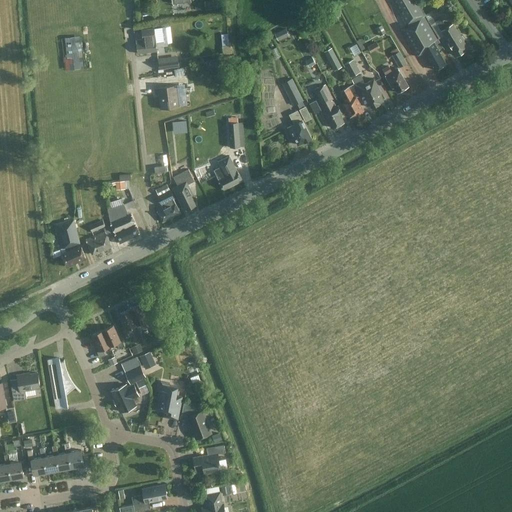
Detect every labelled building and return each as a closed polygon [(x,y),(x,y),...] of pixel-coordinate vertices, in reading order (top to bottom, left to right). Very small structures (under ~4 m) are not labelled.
[(217,9),(216,0),(211,0),(204,1),(205,10),(217,9)] [(392,0),(400,12),(407,25),(400,29),(415,56),(424,51),(435,69),(446,63),(437,49),(442,46),(437,38),(437,39),(414,0),(392,0)] [(329,10),(334,18),(340,15),(335,6),(329,10)] [(435,21),(436,22),(444,35),(443,36),(449,47),(450,46),(456,56),(464,51),(464,50),(467,48),(453,23),(447,27),(441,18),(435,21)] [(156,40),(155,37),(161,37),(160,34),(167,34),(166,26),(166,25),(154,27),(154,28),(141,29),(142,39),(141,39),(135,40),(137,53),(157,51),(156,40)] [(379,36),(386,33),(381,25),(375,28),(379,36)] [(274,33),(278,41),(289,35),(285,28),(274,33)] [(84,36),(69,37),(71,69),(86,68),(84,36)] [(363,41),(353,46),(358,55),(368,49),(363,41)] [(230,45),(222,46),(222,54),(231,53),(230,45)] [(341,65),(331,47),(324,51),(333,69),(341,65)] [(389,52),(399,68),(406,63),(397,48),(389,52)] [(177,56),(158,58),(159,69),(179,67),(177,56)] [(309,67),(315,64),(312,57),(305,61),(309,67)] [(359,72),(353,59),(343,64),(350,77),(359,72)] [(392,71),(388,65),(382,69),(384,73),(385,73),(385,75),(392,71)] [(173,69),(175,76),(184,74),(182,67),(173,69)] [(392,88),(394,87),(397,92),(408,85),(397,68),(392,71),(385,75),(392,88)] [(354,84),(353,84),(359,95),(364,93),(371,107),(380,103),(379,102),(383,100),(380,93),(381,93),(373,79),(364,83),(360,75),(352,79),(354,84)] [(292,78),(282,84),(293,105),(304,100),(292,78)] [(341,113),(330,94),(325,84),(314,90),(325,112),(324,112),(331,127),(343,121),(339,114),(341,113)] [(359,95),(353,84),(340,92),(345,102),(343,103),(350,116),(356,113),(358,114),(361,112),(362,110),(356,97),(359,95)] [(178,107),(176,85),(153,87),(154,95),(158,94),(160,109),(178,107)] [(312,118),(305,106),(299,109),(305,121),(312,118)] [(215,116),(213,110),(205,112),(207,118),(215,116)] [(311,138),(297,111),(289,115),(294,124),(287,127),(291,134),(292,134),(298,144),(311,138)] [(243,121),(238,122),(238,118),(228,119),(230,147),(244,147),(243,121)] [(234,168),(228,156),(218,161),(220,167),(214,170),(224,189),(241,180),(235,168),(234,168)] [(178,186),(173,188),(176,195),(182,206),(184,205),(186,209),(195,205),(190,195),(193,194),(187,184),(193,180),(188,169),(178,174),(174,177),(178,186)] [(116,190),(125,189),(124,181),(115,181),(116,190)] [(169,190),(166,184),(156,190),(159,195),(169,190)] [(176,195),(173,188),(169,190),(159,195),(157,196),(161,203),(161,204),(162,206),(156,209),(157,212),(162,221),(179,212),(173,200),(172,198),(173,198),(173,197),(176,195)] [(130,214),(128,214),(124,204),(108,209),(110,222),(119,242),(139,234),(130,214)] [(80,244),(73,218),(53,223),(60,249),(80,244)] [(89,225),(91,232),(105,226),(102,219),(89,225)] [(113,236),(108,226),(103,228),(104,229),(104,231),(84,240),(91,256),(111,247),(109,240),(108,239),(113,236)] [(61,253),(66,267),(85,258),(79,245),(61,253)] [(140,304),(129,309),(137,326),(143,322),(146,328),(152,325),(149,319),(147,320),(140,304)] [(137,326),(129,309),(119,314),(126,330),(124,331),(126,336),(132,334),(130,329),(137,326)] [(162,333),(158,324),(151,327),(156,336),(162,333)] [(102,330),(109,347),(116,344),(119,349),(124,346),(122,340),(120,341),(113,326),(102,330)] [(109,347),(102,330),(92,335),(99,351),(97,351),(99,357),(105,355),(103,350),(109,347)] [(142,351),(139,344),(131,347),(134,354),(142,351)] [(139,356),(145,369),(156,364),(150,351),(139,356)] [(110,365),(117,363),(115,357),(108,359),(110,365)] [(64,362),(60,362),(59,358),(47,360),(56,408),(67,406),(65,396),(75,386),(74,384),(71,380),(69,376),(67,372),(65,367),(64,362)] [(145,377),(140,365),(124,372),(130,384),(145,377)] [(10,380),(14,401),(26,398),(25,390),(40,387),(37,373),(22,376),(22,374),(17,375),(17,379),(10,380)] [(163,410),(162,416),(178,419),(182,396),(176,395),(178,386),(169,385),(169,383),(160,381),(159,390),(161,390),(157,409),(163,410)] [(127,387),(126,384),(112,390),(121,412),(135,405),(132,398),(138,395),(134,384),(127,387)] [(197,404),(184,402),(181,414),(187,415),(196,438),(211,433),(203,410),(200,411),(197,404)] [(16,420),(13,406),(5,408),(8,422),(16,420)] [(85,441),(82,425),(75,426),(79,442),(85,441)] [(215,442),(222,439),(220,433),(213,436),(215,442)] [(68,443),(67,443),(64,444),(66,453),(68,452),(71,468),(84,465),(81,450),(70,452),(68,443)] [(225,452),(224,444),(206,447),(208,455),(193,458),(196,469),(204,468),(205,474),(221,471),(220,470),(227,469),(226,459),(219,460),(217,453),(225,452)] [(68,452),(66,453),(58,454),(56,445),(54,446),(52,446),(53,455),(56,454),(58,470),(71,468),(68,452)] [(39,448),(41,457),(43,457),(46,472),(58,470),(56,454),(53,455),(45,456),(44,448),(39,448)] [(33,474),(46,472),(43,457),(41,457),(33,458),(31,450),(27,451),(28,460),(30,460),(33,474)] [(4,455),(5,464),(8,463),(11,479),(23,476),(21,461),(10,463),(8,454),(4,455)] [(0,480),(11,479),(8,463),(5,464),(0,464),(0,480)] [(167,498),(164,484),(143,488),(144,494),(137,495),(139,503),(119,507),(120,511),(137,511),(150,508),(149,501),(167,498)] [(221,486),(223,495),(230,494),(228,485),(221,486)] [(222,504),(220,492),(205,495),(208,506),(202,507),(202,511),(225,511),(223,503),(222,504)]
